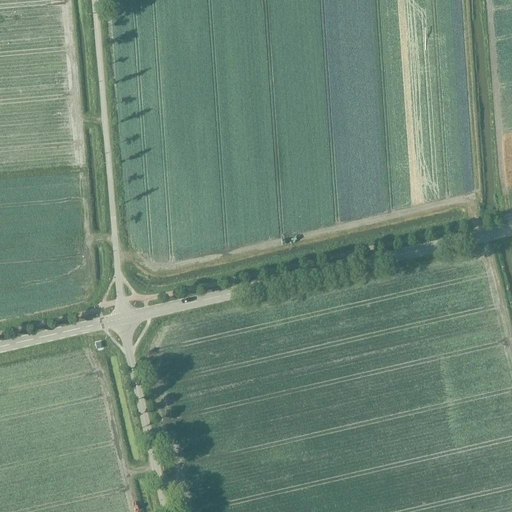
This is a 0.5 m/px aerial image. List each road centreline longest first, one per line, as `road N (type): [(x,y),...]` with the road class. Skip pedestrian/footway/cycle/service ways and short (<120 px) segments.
road 1 (tertiary): [(122,320),(511,230)]
road 2 (unclassified): [(122,320),(93,0)]
road 3 (unclassified): [(165,511),(122,320)]
road 4 (tertiary): [(0,347),(122,320)]
